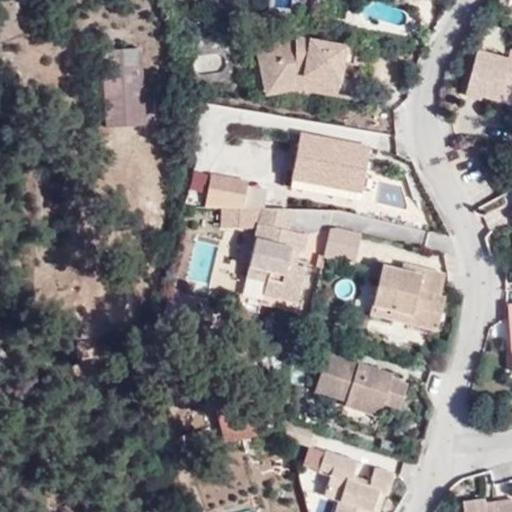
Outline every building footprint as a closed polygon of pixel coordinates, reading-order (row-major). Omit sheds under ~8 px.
[(256,46),(264,90),(302,83),(304,77),(322,79),(321,85),(338,87),(341,63),(361,66),(364,49),(293,37),(256,46)] [(106,128),(146,127),(144,50),(104,51),(106,128)] [(499,91),(511,94),(511,60),(508,59),(477,50),(466,91),(497,99),(499,91)] [(302,83),(264,90),(265,96),(300,90),(336,94),(338,87),(321,85),(322,79),(304,77),(302,83)] [(510,103),(511,96),(511,94),(499,91),(497,99),(510,103)] [(369,148),(341,142),(340,147),(329,145),(330,140),(300,134),(289,187),(358,201),(369,148)] [(203,205),(205,171),(189,170),(186,204),(203,205)] [(220,208),(239,209),(243,209),(248,181),(211,174),(205,208),(220,208)] [(219,227),(238,228),(239,209),(220,208),(219,227)] [(291,210),(261,210),(257,226),(286,232),(291,210)] [(286,232),(257,226),(245,278),(266,283),(300,291),(305,265),(293,263),(287,262),(289,250),(296,252),(301,254),(305,236),(286,232)] [(323,257),(353,264),(360,234),(337,228),(330,229),(323,257)] [(293,263),(296,252),(289,250),(287,262),(293,263)] [(420,276),(421,268),(402,264),(400,271),(420,276)] [(412,308),(439,314),(444,297),(438,295),(444,274),(421,268),(420,276),(400,271),(381,266),(371,305),(411,315),(412,308)] [(300,291),(266,283),(263,296),(297,303),(300,291)] [(436,330),(439,314),(412,308),(411,315),(371,305),(369,315),(436,330)] [(319,345),(320,335),(306,334),(305,344),(319,345)] [(390,375),(363,366),(361,374),(354,372),(357,364),(325,354),(314,391),(343,402),(342,406),(377,418),(382,404),(398,409),(405,386),(389,380),(390,375)] [(361,374),(363,366),(357,364),(354,372),(361,374)] [(222,380),(204,381),(211,422),(240,418),(238,389),(223,389),(222,380)] [(307,445),(313,428),(282,417),(289,439),(307,445)] [(332,511),(369,511),(370,510),(374,511),(375,511),(382,492),(386,493),(392,473),(373,467),(368,481),(366,486),(349,480),(351,475),(355,461),(324,450),(317,470),(328,474),(322,494),(337,499),(332,511)] [(368,481),(351,475),(349,480),(366,486),(368,481)] [(511,511),(511,500),(492,503),(492,510),(484,510),(484,504),(483,499),(462,502),(462,511),(511,511)]
